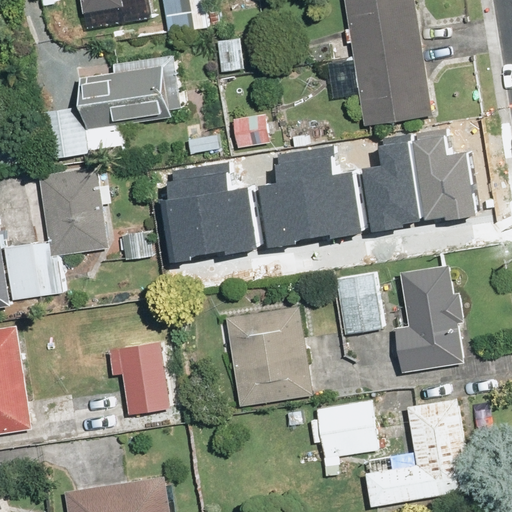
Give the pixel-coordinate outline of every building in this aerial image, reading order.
[(89,0),(91,12),(132,5),(131,0),(89,0)] [(212,0),(170,0),(176,33),(216,26),(212,0)] [(440,112),(421,0),(352,0),(372,123),(440,112)] [(246,36),(225,39),(229,70),(251,67),(246,36)] [(180,115),(179,109),(190,107),(182,53),(122,62),(123,70),(89,75),(97,127),(180,115)] [(49,158),(96,151),(89,105),(42,112),(49,158)] [(241,113),(244,146),(278,142),(274,109),(241,113)] [(196,130),(197,154),(227,153),(225,128),(196,130)] [(448,209),(475,206),(467,149),(448,152),(445,128),(390,135),(394,159),(376,162),(384,218),(417,213),(417,211),(448,207),(448,209)] [(0,137),(0,167),(39,162),(35,133),(0,137)] [(343,224),(370,221),(362,164),(343,167),(339,143),(285,150),(288,174),(271,177),(279,233),(312,228),(311,226),(343,222),(343,224)] [(117,245),(106,164),(47,172),(58,253),(117,245)] [(234,250),(261,246),(253,189),(234,192),(230,168),(176,176),(180,200),(162,202),(170,258),(203,254),(202,251),(234,247),(234,250)] [(64,256),(57,257),(55,240),(12,246),(8,214),(0,214),(0,308),(21,306),(20,299),(62,293),(69,293),(64,256)] [(128,235),(131,262),(161,259),(159,233),(128,235)] [(471,289),(462,290),(458,266),(410,273),(418,322),(402,325),(408,369),(472,360),(467,324),(476,322),(471,289)] [(378,269),(341,277),(353,335),(390,328),(378,269)] [(307,300),(233,313),(249,403),(322,391),(307,300)] [(0,434),(42,429),(28,325),(0,328),(0,434)] [(177,410),(169,340),(113,346),(116,371),(129,369),(135,415),(177,410)] [(417,404),(425,452),(371,460),(378,505),(481,489),(466,396),(421,403),(417,404)] [(325,408),(326,418),(314,420),(318,443),(330,441),(334,463),(349,461),(348,453),(388,446),(379,399),(325,408)] [(71,489),(74,511),(176,511),(171,473),(71,489)] [(0,511),(15,511),(1,482),(0,482),(0,511)]
